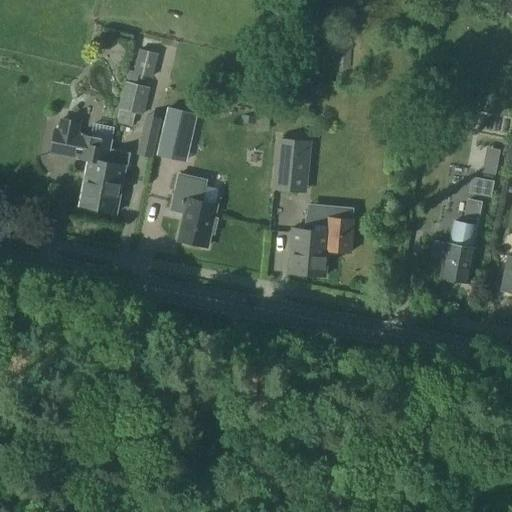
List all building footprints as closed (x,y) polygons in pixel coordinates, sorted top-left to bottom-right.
[(140,50),(134,77),(151,81),(157,54),(140,50)] [(128,84),(119,124),(131,127),(134,115),(143,117),(150,89),(128,84)] [(191,130),(195,115),(166,108),(162,124),(191,130)] [(78,206),(94,209),(98,191),(100,177),(111,179),(113,164),(107,163),(110,150),(111,142),(76,135),(78,123),(61,120),(58,132),(55,131),(50,153),(87,160),(78,206)] [(280,141),(276,190),(296,192),(299,160),(306,161),(308,143),(280,141)] [(485,149),(480,172),(493,174),(498,151),(485,149)] [(98,191),(94,209),(115,213),(124,167),(127,168),(129,154),(110,150),(107,163),(113,164),(111,179),(100,177),(98,191)] [(481,190),(485,175),(466,170),(462,184),(481,190)] [(178,175),(170,211),(184,214),(178,241),(206,247),(209,234),(213,235),(217,219),(212,218),(215,206),(201,202),(206,181),(178,175)] [(453,222),(448,244),(434,241),(431,256),(445,259),(441,277),(445,277),(446,281),(453,283),(456,280),(467,282),(474,249),(471,249),(480,203),(465,200),(460,223),(453,222)] [(288,274),(324,277),(326,252),(349,254),(352,221),(329,219),(327,232),(292,229),(288,274)] [(277,251),(275,223),(266,224),(268,252),(277,251)] [(502,289),(505,290),(507,293),(511,294),(511,256),(509,256),(502,289)]
